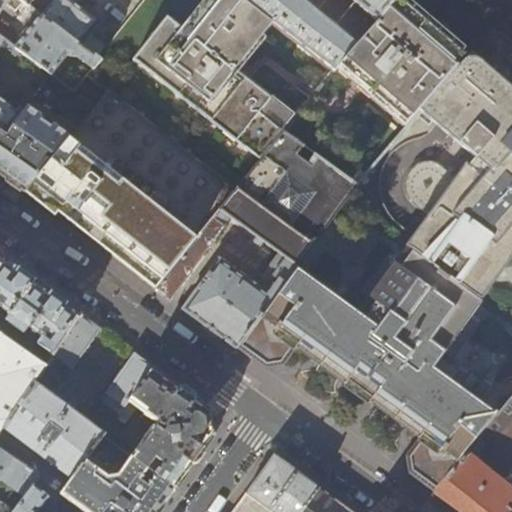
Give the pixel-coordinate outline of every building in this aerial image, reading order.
[(0,0),(0,36),(4,40),(8,42),(16,33),(0,21),(0,11),(3,8),(7,12),(11,7),(16,10),(23,1),(21,0),(0,0)] [(35,10),(41,14),(77,42),(94,19),(70,0),(55,0),(49,8),(44,4),(39,5),(35,10)] [(235,70),(274,22),(245,0),(204,0),(182,29),(167,17),(133,60),(260,161),(283,133),(282,132),(294,117),(235,70)] [(245,0),(274,22),(333,70),(339,64),(396,0),(245,0)] [(408,6),(401,0),(396,0),(339,64),(408,125),(421,110),(466,56),(418,14),(408,6)] [(77,42),(41,14),(26,34),(20,35),(11,45),(48,72),(52,75),(67,55),(79,56),(93,67),(100,59),(77,42)] [(8,42),(4,40),(0,45),(0,175),(25,194),(25,193),(75,130),(29,97),(48,72),(11,45),(8,42)] [(407,246),(481,301),(490,289),(484,279),(511,246),(511,87),(490,70),(479,61),(477,60),(471,59),(467,56),(466,56),(421,110),(476,156),(469,165),(466,162),(456,176),(440,166),(432,166),(424,167),(419,168),(415,171),(410,176),(408,180),(405,189),(405,198),(407,207),(408,209),(425,221),(406,246),(407,246)] [(235,193),(106,91),(78,127),(75,130),(25,193),(38,203),(55,216),(58,212),(69,221),(124,264),(156,289),(209,225),(221,210),(235,193)] [(221,210),(230,218),(270,247),(279,254),(297,268),(357,186),(315,156),(306,169),(294,160),(303,147),(283,133),(260,161),(235,193),(221,210)] [(230,218),(221,210),(209,225),(156,289),(170,300),(230,218)] [(274,299),(237,349),(263,367),(283,366),(297,348),(360,395),(418,437),(406,455),(410,475),(434,492),(497,415),(433,368),(444,353),(453,360),(479,325),(470,318),(482,301),(481,301),(407,246),(395,262),(386,256),(361,291),(369,297),(358,312),(297,268),(274,299)] [(297,268),(279,254),(262,277),(262,280),(265,282),(260,289),(274,299),(297,268)] [(5,260),(0,266),(0,306),(11,314),(6,320),(24,333),(29,327),(27,335),(38,342),(29,354),(45,366),(46,364),(81,316),(35,282),(5,260)] [(274,299),(260,289),(220,260),(183,309),(202,323),(237,349),(274,299)] [(81,316),(46,364),(53,369),(60,359),(72,368),(84,352),(86,353),(91,347),(89,345),(101,330),(81,316)] [(1,323),(0,323),(0,333),(16,345),(20,338),(1,323)] [(0,432),(34,382),(45,366),(29,354),(16,345),(0,333),(0,432)] [(119,414),(123,408),(153,368),(135,354),(122,371),(120,369),(115,375),(118,377),(105,394),(108,396),(103,402),(119,414)] [(119,414),(117,417),(126,424),(137,409),(157,422),(132,457),(176,488),(194,462),(214,434),(211,410),(189,394),(153,368),(123,408),(119,414)] [(34,382),(0,432),(0,448),(39,474),(30,487),(47,499),(54,504),(61,495),(86,461),(105,434),(34,382)] [(511,396),(497,415),(434,492),(454,507),(460,511),(511,511),(511,489),(500,480),(511,466),(511,396)] [(0,511),(12,511),(30,487),(39,474),(0,448),(0,511)] [(351,511),(339,503),(295,470),(274,455),(231,511),(351,511)] [(109,478),(86,461),(61,495),(84,511),(158,511),(176,488),(132,457),(118,477),(109,478)] [(36,511),(47,499),(30,487),(12,511),(36,511)]
